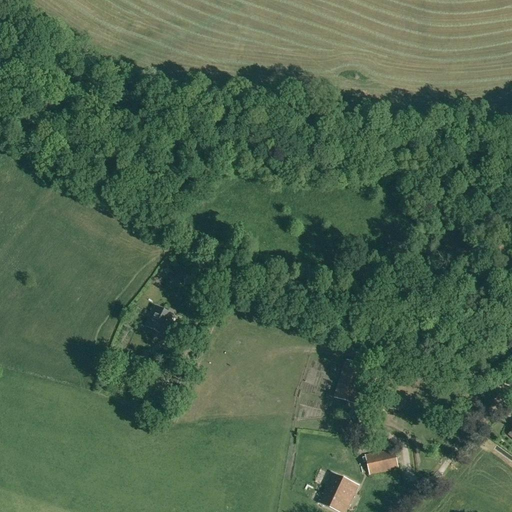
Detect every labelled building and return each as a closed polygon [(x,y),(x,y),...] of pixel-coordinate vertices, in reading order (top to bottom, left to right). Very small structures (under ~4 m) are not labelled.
[(145,326),(164,335),(174,315),(154,306),(145,326)] [(136,370),(151,376),(157,363),(153,361),(156,356),(145,351),(136,370)] [(351,397),(359,371),(347,367),(339,394),(351,397)] [(385,412),(388,399),(375,395),(371,408),(385,412)] [(399,468),(394,449),(366,456),(370,475),(399,468)] [(345,511),(358,485),(332,474),(319,503),(338,511),(345,511)]
